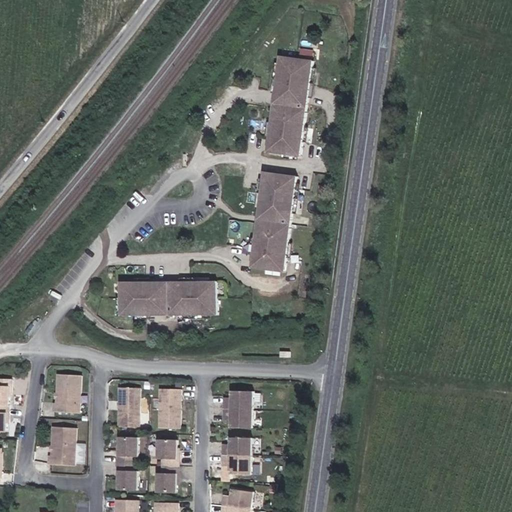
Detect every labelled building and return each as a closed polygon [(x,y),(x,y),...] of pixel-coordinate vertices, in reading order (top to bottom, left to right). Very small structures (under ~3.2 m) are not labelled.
[(312,58),(277,54),(263,154),(298,154),(312,58)] [(298,176),(260,172),(247,268),(285,275),(298,176)] [(217,312),(217,279),(120,280),(120,313),(217,312)] [(78,409),(81,372),(57,370),(56,399),(53,399),(52,408),(78,409)] [(10,398),(11,381),(0,380),(0,387),(9,388),(8,398),(10,398)] [(141,424),(142,385),(121,384),(120,423),(141,424)] [(181,425),(182,386),(161,386),(160,425),(181,425)] [(8,398),(9,388),(0,387),(0,406),(8,407),(8,398)] [(254,409),(255,390),(242,390),(233,389),(233,396),(233,400),(225,400),(225,408),(254,409)] [(8,424),(8,407),(0,406),(0,413),(6,414),(6,421),(6,424),(8,424)] [(254,427),(254,409),(225,408),(225,415),(233,415),(233,419),(232,427),(254,427)] [(73,465),(76,428),(53,426),(51,455),(48,455),(47,463),(73,465)] [(140,455),(140,435),(121,435),(121,442),(121,454),(135,455),(140,455)] [(253,456),(253,437),(232,437),(232,444),(232,448),(224,447),(223,455),(253,456)] [(178,457),(179,438),(160,438),(159,457),(164,457),(178,457)] [(81,441),(79,462),(87,463),(89,442),(81,441)] [(135,461),(135,455),(121,454),(121,442),(119,442),(119,461),(135,461)] [(252,474),(253,456),(223,455),(223,463),(231,463),(231,467),(231,473),(252,474)] [(134,469),(135,461),(119,461),(119,480),(120,480),(120,468),(134,469)] [(138,488),(139,469),(134,469),(120,468),(120,480),(120,488),(138,488)] [(177,491),(178,472),(164,471),(159,471),(158,490),(177,491)] [(252,511),(254,492),(234,489),(233,496),(232,500),(224,499),(223,506),(252,511)] [(139,511),(140,499),(118,499),(116,511),(139,511)] [(179,511),(180,502),(162,502),(157,502),(156,511),(179,511)]
